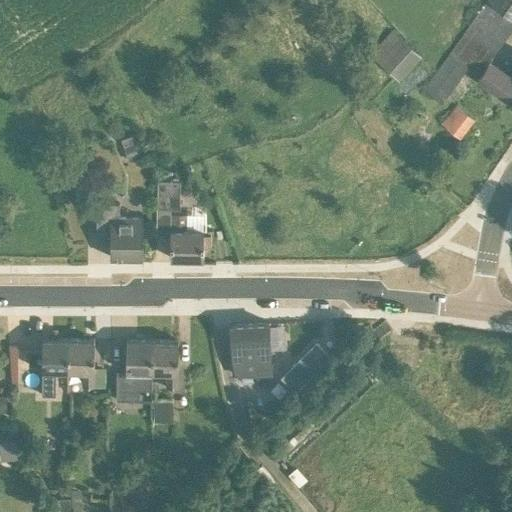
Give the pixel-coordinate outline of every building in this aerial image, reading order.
[(511,0),(486,0),(511,18),(511,0)] [(369,55),(399,82),(421,57),(391,30),(369,55)] [(467,68),(448,54),(436,70),(423,89),(440,103),(467,68)] [(511,75),(489,60),(478,76),(476,78),(511,101),(511,75)] [(474,118),(458,107),(444,126),(460,138),(474,118)] [(135,144),(124,147),(129,160),(139,157),(138,154),(135,144)] [(179,208),(178,173),(157,178),(157,208),(179,208)] [(97,203),(96,212),(96,232),(110,232),(110,257),(142,258),(142,217),(120,217),(120,203),(97,203)] [(171,227),(170,227),(170,258),(203,258),(203,228),(188,228),(188,213),(172,213),(171,227)] [(271,373),(269,322),(231,324),(232,357),(233,357),(237,375),(271,373)] [(68,338),(42,338),(42,350),(29,350),(28,365),(42,365),(42,394),(54,394),(54,372),(68,372),(68,338)] [(68,338),(68,372),(82,372),(82,387),(94,387),(94,386),(105,386),(106,366),(94,366),(94,339),(68,338)] [(152,372),(152,340),(126,339),(126,372),(116,372),(116,397),(139,397),(139,386),(151,387),(152,372)] [(152,340),(152,372),(166,372),(165,388),(177,388),(178,340),(152,340)] [(280,376),(295,390),(330,355),(316,340),(280,376)] [(11,383),(18,382),(18,344),(9,344),(11,383)] [(150,400),(151,423),(173,422),(172,400),(150,400)] [(4,428),(3,458),(19,458),(20,429),(4,428)] [(153,497),(146,484),(127,493),(136,507),(153,497)] [(69,491),(59,491),(59,510),(69,510),(69,491)]
